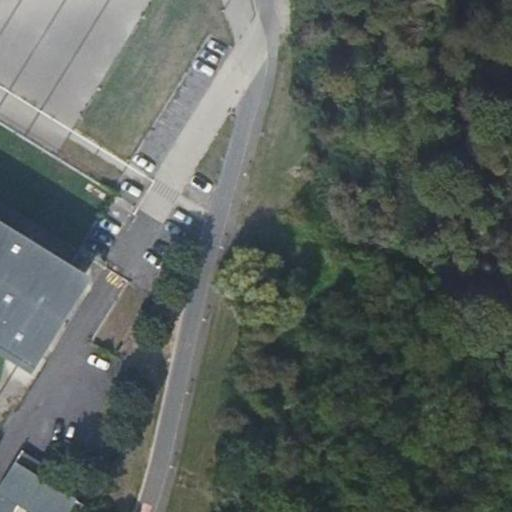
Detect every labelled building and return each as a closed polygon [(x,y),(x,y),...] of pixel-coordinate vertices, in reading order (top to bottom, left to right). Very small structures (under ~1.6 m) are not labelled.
[(0,116),(61,149),(81,111),(67,105),(72,96),(54,87),(48,99),(27,88),(26,90),(0,76),(0,116)] [(0,253),(10,239),(0,232),(0,253)] [(0,334),(20,348),(48,301),(9,276),(26,249),(10,239),(0,253),(0,334)] [(296,281),(307,254),(270,239),(259,266),(296,281)] [(82,284),(26,249),(9,276),(48,301),(20,348),(0,334),(0,349),(23,365),(51,321),(57,325),(82,284)] [(13,481),(23,464),(19,462),(9,479),(13,481)] [(71,511),(79,499),(40,475),(23,464),(13,481),(9,479),(0,493),(0,511),(18,511),(26,500),(30,502),(31,504),(30,506),(38,511),(71,511)]
